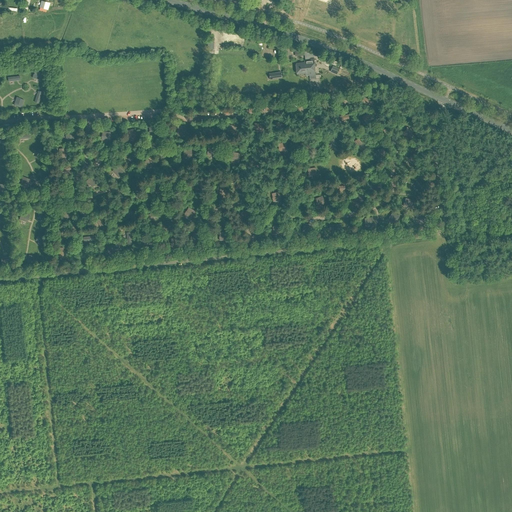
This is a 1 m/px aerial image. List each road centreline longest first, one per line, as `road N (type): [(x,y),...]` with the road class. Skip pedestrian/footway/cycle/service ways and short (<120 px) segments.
road 1 (unclassified): [(445,101),(432,134),(444,220),(438,233),(0,279)]
road 2 (secondary): [(445,101),(330,49),(166,0)]
